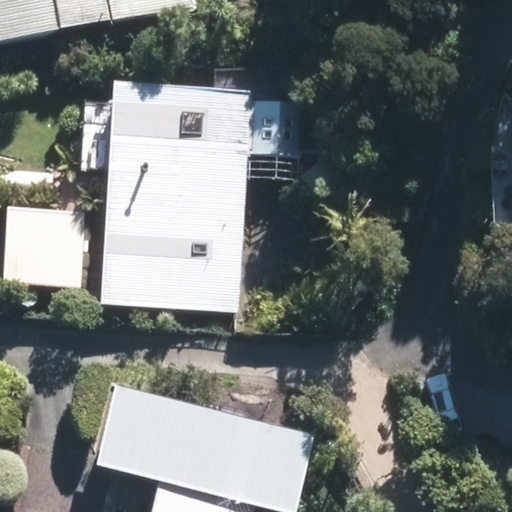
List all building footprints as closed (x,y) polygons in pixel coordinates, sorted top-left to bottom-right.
[(0,0),(0,40),(174,9),(171,0),(0,0)] [(234,96),(99,92),(94,306),(228,309),(234,96)] [(290,108),(244,107),(242,155),(288,156),(290,108)] [(72,213),(0,211),(0,283),(70,285),(72,213)] [(280,511),(296,445),(95,397),(78,469),(145,485),(138,511),(239,511),(241,504),(273,511),(280,511)]
